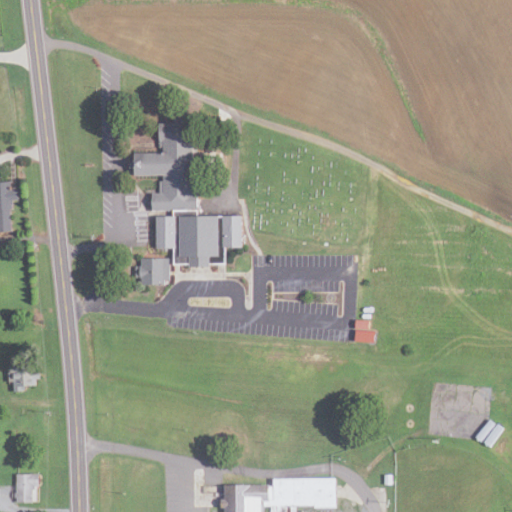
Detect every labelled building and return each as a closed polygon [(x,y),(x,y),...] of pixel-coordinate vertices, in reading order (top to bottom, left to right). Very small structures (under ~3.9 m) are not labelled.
[(158,123),(158,151),(135,151),(135,158),(130,158),(130,167),(134,167),(134,174),(163,174),(163,179),(159,179),(159,191),(151,191),(151,210),(173,210),(173,215),(156,215),(156,246),(174,247),(174,262),(225,263),(225,246),(241,246),(241,213),(198,213),(198,192),(193,192),(193,174),(196,174),(196,162),(192,162),(192,136),(200,136),(201,123),(158,123)] [(0,182),(10,182),(10,191),(17,191),(17,200),(10,200),(12,232),(0,232),(0,182)] [(169,257),(169,279),(165,279),(165,283),(141,283),(141,276),(135,276),(135,265),(140,265),(140,257),(169,257)] [(369,328),(355,327),(356,319),(369,319),(369,328)] [(373,341),(355,340),(356,328),(374,330),(373,341)] [(36,385),(25,386),(25,390),(22,390),(23,392),(14,393),(13,383),(9,384),(7,369),(12,368),(12,367),(34,364),(35,370),(39,370),(40,379),(35,379),(36,385)] [(33,502),(17,502),(16,475),(39,474),(39,486),(35,487),(36,490),(33,490),(33,502)] [(225,511),(225,506),(220,506),(220,499),(224,498),(224,484),(273,483),(273,478),(336,477),(336,506),(314,506),(314,503),(264,504),(264,511),(225,511)]
